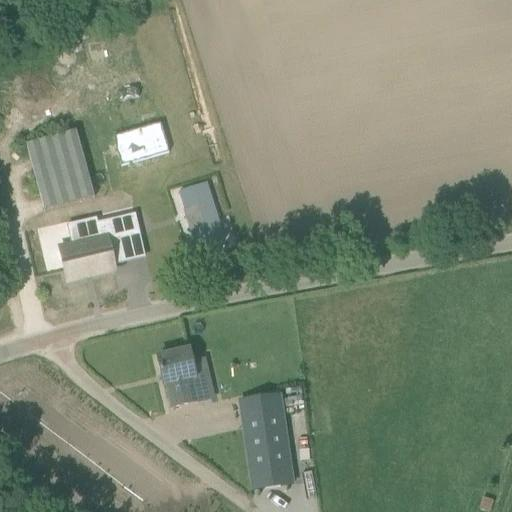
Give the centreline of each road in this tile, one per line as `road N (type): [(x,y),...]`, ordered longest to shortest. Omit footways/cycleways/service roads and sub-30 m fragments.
road 1 (unclassified): [(46,339),(131,315),(511,243)]
road 2 (unclassified): [(253,511),(61,367),(46,339)]
road 3 (unknown): [(0,197),(46,339)]
